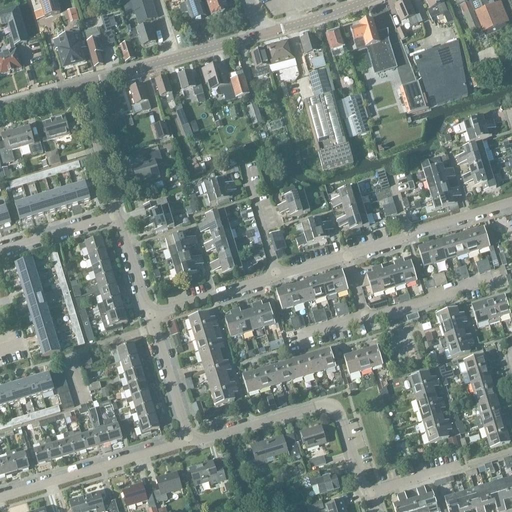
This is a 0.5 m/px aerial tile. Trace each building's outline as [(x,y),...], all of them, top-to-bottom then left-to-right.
[(39,0),(45,18),(60,14),(56,0),(39,0)] [(116,0),(126,28),(157,18),(151,0),(116,0)] [(183,0),(191,21),(206,16),(200,0),(196,0),(191,2),(190,0),(183,0)] [(206,0),(212,16),(216,15),(216,16),(225,13),(224,12),(228,10),(225,1),(227,0),(206,0)] [(444,5),(442,0),(425,0),(430,11),(437,8),(440,15),(447,13),(444,5)] [(402,23),(409,21),(412,28),(418,25),(415,18),(416,17),(409,2),(395,8),(402,23)] [(461,6),(460,6),(471,33),(470,33),(474,41),(485,37),(484,35),(483,36),(480,29),(481,28),(473,10),(470,2),(468,3),(461,6)] [(475,12),(484,33),(506,24),(497,4),(475,12)] [(12,52),(0,55),(0,71),(1,75),(9,73),(10,73),(13,72),(14,72),(22,69),(16,51),(14,46),(27,43),(17,8),(0,13),(0,19),(2,26),(8,24),(12,38),(8,39),(12,52)] [(359,52),(369,49),(377,75),(396,68),(388,42),(380,44),(373,22),(360,26),(360,29),(351,32),(354,43),(356,43),(359,52)] [(109,23),(103,25),(106,35),(112,33),(109,23)] [(129,32),(131,39),(139,37),(142,48),(156,43),(151,26),(137,31),(137,30),(129,32)] [(397,29),(402,41),(407,38),(402,27),(397,29)] [(98,29),(85,33),(95,68),(103,65),(100,54),(104,53),(103,46),(101,47),(99,39),(101,39),(98,29)] [(334,58),(342,56),(343,59),(349,57),(340,31),(338,32),(336,30),(333,31),(332,33),(326,35),(334,58)] [(58,39),(54,41),(56,50),(58,50),(63,69),(85,63),(81,50),(83,49),(79,34),(74,35),(74,34),(58,39)] [(314,37),(301,41),(306,56),(313,54),(315,61),(312,62),(315,71),(326,67),(321,51),(319,52),(314,37)] [(265,48),(270,70),(274,69),(273,66),(295,60),(290,42),(265,48)] [(126,63),(133,60),(135,59),(130,43),(120,46),(126,63)] [(458,43),(414,57),(428,99),(460,87),(464,97),(468,96),(468,95),(458,43)] [(254,79),(270,74),(264,51),(252,55),(256,70),(252,71),(254,79)] [(496,61),(488,63),(491,71),(498,69),(496,61)] [(221,65),(203,70),(205,79),(208,78),(211,91),(219,88),(222,97),(225,97),(226,103),(236,100),(232,88),(228,90),(227,86),(221,65)] [(249,96),(241,69),(239,68),(235,69),(233,71),(235,76),(230,78),(236,100),(249,96)] [(315,99),(332,95),(325,71),(309,76),(315,99)] [(195,97),(197,97),(204,95),(199,79),(194,81),(192,73),(178,77),(182,92),(193,90),(195,97)] [(156,82),(161,98),(166,96),(168,103),(174,101),(167,78),(156,82)] [(478,78),(471,79),(474,89),(480,87),(478,78)] [(400,89),(408,115),(429,109),(420,82),(400,89)] [(135,106),(141,105),(144,113),(151,110),(143,86),(130,90),(135,106)] [(342,122),(337,104),(334,94),(332,95),(315,99),(307,101),(305,105),(323,172),(353,164),(342,122)] [(204,95),(197,97),(199,103),(205,101),(204,95)] [(357,137),(369,133),(358,97),(337,104),(342,122),(351,119),(357,137)] [(247,107),(253,126),(263,122),(256,104),(247,107)] [(56,121),(43,125),(48,142),(56,140),(55,138),(69,134),(64,117),(55,119),(56,121)] [(466,133),(493,125),(492,120),(483,123),(482,118),(463,123),(466,133)] [(125,128),(133,125),(132,119),(123,122),(125,128)] [(170,138),(165,124),(154,128),(159,141),(170,138)] [(469,143),(488,137),(486,132),(495,129),(493,125),(466,133),(469,143)] [(17,133),(15,133),(20,150),(29,147),(32,157),(43,154),(39,141),(33,143),(29,130),(24,131),(24,129),(22,128),(18,129),(17,131),(17,133)] [(2,137),(5,150),(0,151),(0,154),(3,165),(14,162),(11,152),(20,150),(15,133),(14,134),(13,132),(12,131),(7,132),(6,134),(6,136),(2,137)] [(169,141),(156,145),(158,151),(171,148),(169,141)] [(486,143),(463,150),(465,155),(456,158),(457,162),(485,153),(489,152),(486,143)] [(46,154),(49,166),(60,163),(57,151),(46,154)] [(156,166),(163,164),(159,152),(145,156),(147,163),(133,167),(138,183),(151,179),(152,181),(160,178),(156,166)] [(485,153),(457,162),(459,166),(467,163),(469,169),(489,163),(485,153)] [(80,168),(78,162),(66,165),(68,172),(80,168)] [(428,162),(420,164),(426,183),(453,174),(452,170),(443,173),(441,167),(430,170),(428,162)] [(462,178),(464,182),(492,173),(489,163),(469,169),(471,175),(462,178)] [(68,172),(66,165),(55,169),(57,175),(68,172)] [(7,169),(2,171),(5,181),(13,179),(11,171),(8,172),(7,169)] [(57,175),(55,169),(43,172),(45,179),(57,175)] [(386,176),(384,170),(376,172),(377,178),(386,176)] [(45,179),(43,172),(32,176),(34,182),(45,179)] [(465,186),(473,184),(475,189),(481,187),(483,193),(496,189),(492,173),(464,182),(465,186)] [(453,174),(426,183),(429,192),(447,187),(446,181),(455,178),(453,174)] [(207,195),(234,186),(233,182),(231,175),(230,175),(222,177),(222,179),(204,185),(207,195)] [(32,176),(20,179),(22,186),(34,182),(32,176)] [(20,179),(9,183),(11,189),(22,186),(20,179)] [(85,185),(73,188),(78,204),(90,201),(85,185)] [(236,190),(234,186),(207,195),(210,205),(229,199),(227,193),(236,190)] [(333,205),(360,196),(357,187),(338,193),(340,198),(331,201),(333,205)] [(449,192),(447,187),(429,192),(432,202),(459,194),(458,190),(449,192)] [(73,188),(62,192),(66,208),(78,204),(73,188)] [(287,204),(278,206),(279,210),(307,202),(304,192),(296,195),(294,188),(283,191),(287,204)] [(62,192),(50,195),(55,211),(66,208),(62,192)] [(461,198),(459,194),(432,202),(435,212),(453,206),(452,201),(461,198)] [(50,195),(39,199),(43,215),(55,211),(50,195)] [(344,212),(363,206),(360,196),(333,205),(334,209),(342,206),(344,212)] [(39,199),(27,202),(32,218),(43,215),(39,199)] [(151,218),(142,221),(143,225),(171,216),(167,201),(144,208),(146,213),(150,212),(151,218)] [(32,218),(27,202),(15,206),(20,222),(32,218)] [(310,211),(307,202),(279,210),(280,214),(289,211),(291,217),(310,211)] [(366,216),(363,206),(344,212),(346,218),(337,220),(338,224),(366,216)] [(397,214),(395,207),(384,211),(386,217),(397,214)] [(6,209),(0,210),(0,227),(10,225),(6,209)] [(199,225),(200,229),(227,221),(224,211),(205,216),(207,222),(199,225)] [(143,225),(144,229),(154,226),(156,232),(174,226),(171,216),(143,225)] [(369,226),(366,216),(338,224),(339,228),(348,226),(350,232),(369,226)] [(331,227),(330,223),(321,225),(319,219),(301,225),(304,235),(331,227)] [(210,230),(211,236),(230,230),(227,221),(200,229),(201,233),(210,230)] [(332,231),(331,227),(304,235),(306,244),(325,239),(323,234),(332,231)] [(472,229),(479,252),(489,249),(491,253),(494,252),(491,242),(488,243),(484,230),(478,231),(477,228),(472,229)] [(479,252),(472,229),(467,230),(468,234),(462,236),(468,255),(479,252)] [(204,244),(206,248),(233,240),(230,230),(211,236),(213,242),(204,244)] [(269,235),(272,244),(284,241),(281,232),(269,235)] [(165,239),(168,249),(196,241),(194,237),(186,240),(184,234),(165,239)] [(468,255),(462,236),(456,238),(455,234),(450,236),(457,258),(468,255)] [(457,258),(450,236),(439,239),(441,243),(446,262),(457,258)] [(102,239),(79,246),(80,251),(87,249),(89,257),(105,252),(102,239)] [(215,250),(217,256),(236,250),(233,240),(206,248),(207,253),(215,250)] [(168,249),(171,259),(190,254),(188,247),(197,245),(196,241),(168,249)] [(284,241),(272,244),(274,252),(286,249),(284,241)] [(446,262),(441,243),(435,245),(433,241),(428,242),(435,265),(446,262)] [(425,248),(418,250),(422,263),(419,264),(422,276),(424,275),(425,270),(425,268),(435,265),(428,242),(424,244),(425,248)] [(210,264),(211,268),(239,260),(236,250),(217,256),(219,261),(210,264)] [(54,266),(60,264),(57,252),(51,254),(54,266)] [(84,263),(90,261),(92,269),(109,264),(105,252),(89,257),(83,259),(84,263)] [(171,259),(174,269),(202,261),(201,257),(192,260),(190,254),(171,259)] [(15,265),(19,277),(35,272),(33,265),(39,263),(37,259),(15,265)] [(239,260),(211,268),(213,272),(221,269),(223,275),(242,270),(239,260)] [(398,262),(405,285),(416,282),(411,264),(405,266),(403,260),(398,262)] [(491,271),(490,269),(487,260),(482,262),(485,273),(491,271)] [(202,261),(174,269),(177,279),(196,273),(194,267),(203,264),(202,261)] [(394,289),(405,285),(398,262),(393,263),(395,269),(389,271),(394,289)] [(485,273),(482,262),(476,263),(479,275),(485,273)] [(60,264),(54,266),(58,278),(64,276),(60,264)] [(92,269),(86,270),(88,275),(94,273),(96,280),(112,275),(109,264),(92,269)] [(383,292),(394,289),(389,271),(383,272),(381,267),(376,268),(383,292)] [(463,279),(469,278),(466,267),(460,268),(463,279)] [(383,292),(376,268),(371,270),(373,275),(367,277),(369,284),(362,286),(367,300),(384,295),(383,292)] [(463,279),(460,268),(454,270),(458,281),(463,279)] [(335,270),(330,272),(337,294),(348,291),(342,273),(336,275),(335,270)] [(19,277),(22,288),(39,283),(35,272),(19,277)] [(337,294),(330,272),(325,273),(326,278),(320,279),(326,298),(337,294)] [(447,284),(446,282),(444,273),(438,275),(441,286),(447,284)] [(90,282),(91,286),(97,285),(99,292),(116,287),(112,275),(96,280),(90,282)] [(432,277),(435,285),(436,288),(441,286),(438,275),(432,277)] [(64,276),(58,278),(61,289),(67,287),(64,276)] [(326,298),(320,279),(314,281),(313,277),(308,278),(315,301),(326,298)] [(315,301),(308,278),(303,280),(304,284),(298,286),(304,304),(315,301)] [(22,288),(26,300),(42,295),(39,283),(22,288)] [(304,304),(298,286),(292,288),(291,284),(286,285),(293,308),(304,304)] [(277,308),(279,316),(283,315),(282,311),(293,308),(286,285),(281,287),(282,291),(276,293),(281,307),(277,308)] [(67,287),(61,289),(65,301),(71,299),(67,287)] [(103,304),(120,299),(116,287),(99,292),(94,294),(95,298),(101,297),(103,304)] [(78,288),(72,289),(75,299),(81,297),(78,288)] [(26,300),(29,312),(46,307),(42,295),(26,300)] [(494,301),(499,319),(510,315),(511,319),(511,318),(511,310),(509,312),(505,298),(494,301)] [(71,299),(65,301),(68,312),(74,311),(71,299)] [(101,318),(123,311),(120,299),(97,306),(101,318)] [(386,300),(376,303),(379,310),(388,307),(386,300)] [(483,305),(486,316),(488,322),(489,326),(500,322),(499,319),(494,301),(483,305)] [(261,302),(256,304),(263,328),(275,325),(269,306),(263,308),(261,302)] [(349,314),(348,312),(345,303),(340,305),(343,316),(349,314)] [(253,311),(247,313),(252,331),(263,328),(256,304),(251,305),(253,311)] [(343,316),(340,305),(334,306),(337,317),(343,316)] [(486,316),(483,305),(472,308),(472,311),(469,312),(471,318),(474,317),(477,326),(488,322),(486,316)] [(29,312),(33,323),(49,318),(46,307),(29,312)] [(239,309),(234,310),(242,335),(252,331),(247,313),(241,315),(239,309)] [(438,315),(441,326),(465,319),(464,314),(458,315),(457,309),(438,315)] [(85,310),(79,312),(82,322),(89,321),(85,310)] [(230,338),(242,335),(234,310),(229,312),(231,318),(225,320),(230,338)] [(327,320),(326,318),(324,310),(318,311),(321,322),(327,320)] [(74,311),(68,312),(72,324),(78,322),(74,311)] [(127,323),(123,311),(101,318),(106,335),(123,330),(121,325),(127,323)] [(321,322),(318,311),(312,313),(316,324),(321,322)] [(189,319),(192,330),(217,322),(215,317),(210,319),(208,313),(189,319)] [(299,329),(305,327),(302,316),(296,318),(299,329)] [(33,323),(36,335),(53,330),(49,318),(33,323)] [(299,329),(296,318),(290,320),(294,331),(299,329)] [(441,326),(444,337),(464,331),(462,325),(467,324),(465,319),(441,326)] [(72,324),(75,336),(81,334),(78,322),(72,324)] [(217,322),(192,330),(195,341),(214,335),(212,329),(218,327),(217,322)] [(36,335),(40,346),(56,341),(53,330),(36,335)] [(444,337),(448,348),(472,341),(470,336),(465,337),(464,331),(444,337)] [(81,334),(75,336),(79,347),(85,345),(81,334)] [(214,335),(195,341),(199,352),(223,345),(222,339),(216,341),(214,335)] [(43,358),(60,353),(56,341),(40,346),(43,358)] [(284,346),(283,341),(269,345),(271,352),(284,348),(284,346)] [(472,341),(448,348),(451,359),(470,353),(468,347),(473,346),(472,341)] [(223,345),(199,352),(202,363),(221,357),(219,351),(225,350),(223,345)] [(137,358),(134,346),(111,353),(113,357),(119,355),(121,363),(137,358)] [(366,351),(372,369),(383,366),(377,348),(366,351)] [(330,350),(319,353),(325,371),(336,368),(330,350)] [(361,373),(372,369),(366,351),(355,355),(361,373)] [(319,353),(308,357),(314,375),(325,371),(319,353)] [(361,373),(355,355),(341,359),(342,364),(346,362),(350,376),(361,373)] [(90,356),(79,359),(81,367),(92,363),(90,356)] [(221,357),(202,363),(206,374),(230,366),(228,361),(223,363),(221,357)] [(308,357),(297,360),(303,378),(314,375),(308,357)] [(465,363),(468,374),(490,367),(489,362),(485,363),(483,357),(465,363)] [(116,369),(122,367),(124,375),(141,370),(137,358),(121,363),(115,365),(116,369)] [(297,360),(286,364),(292,381),(303,378),(297,360)] [(279,366),(275,367),(281,385),(292,381),(286,364),(285,364),(284,362),(283,361),(279,363),(278,364),(279,366)] [(230,366),(206,374),(209,385),(227,379),(226,373),(231,371),(230,366)] [(275,367),(264,370),(270,388),(281,385),(275,367)] [(468,374),(471,385),(490,379),(488,373),(492,372),(490,367),(468,374)] [(145,382),(141,370),(124,375),(118,377),(120,381),(126,379),(128,387),(145,382)] [(264,370),(253,374),(259,391),(270,388),(264,370)] [(62,371),(52,374),(53,380),(64,376),(62,371)] [(429,373),(410,379),(414,390),(438,383),(436,378),(431,380),(429,373)] [(259,391),(253,374),(242,377),(248,395),(259,391)] [(48,375),(37,379),(42,395),(49,393),(50,397),(55,395),(53,392),(48,375)] [(64,376),(53,380),(55,385),(66,381),(64,376)] [(37,379),(25,382),(30,399),(36,397),(37,400),(43,399),(42,395),(37,379)] [(227,379),(209,385),(212,395),(236,388),(235,383),(229,385),(227,379)] [(471,385),(475,396),(497,389),(495,384),(492,385),(490,379),(471,385)] [(55,385),(57,390),(67,387),(66,381),(55,385)] [(25,382),(14,386),(19,402),(30,399),(25,382)] [(89,392),(100,389),(98,382),(87,385),(89,392)] [(132,398),(148,393),(145,382),(128,387),(122,389),(123,393),(129,391),(132,398)] [(438,383),(414,390),(417,401),(435,395),(434,389),(439,388),(438,383)] [(311,385),(304,388),(307,396),(314,393),(311,385)] [(14,386),(2,389),(7,406),(19,402),(14,386)] [(57,390),(58,395),(69,392),(67,387),(57,390)] [(236,388),(212,395),(216,406),(234,401),(232,395),(238,393),(236,388)] [(475,396),(478,406),(497,401),(495,395),(498,394),(497,389),(475,396)] [(58,395),(60,401),(71,397),(69,392),(58,395)] [(148,393),(132,398),(125,400),(127,404),(133,403),(135,410),(152,405),(148,393)] [(417,401),(420,412),(444,405),(443,400),(437,401),(435,395),(417,401)] [(272,396),(266,398),(269,407),(275,405),(272,396)] [(60,401),(62,406),(73,403),(71,397),(60,401)] [(287,407),(285,399),(279,401),(281,409),(287,407)] [(478,406),(481,417),(504,411),(502,405),(498,406),(497,401),(478,406)] [(62,406),(64,411),(74,408),(73,403),(62,406)] [(111,408),(109,403),(98,406),(100,411),(111,408)] [(199,403),(192,405),(195,413),(201,411),(199,403)] [(139,422),(155,417),(152,405),(135,410),(129,412),(131,417),(137,415),(139,422)] [(420,412),(423,423),(442,417),(440,411),(446,409),(444,405),(420,412)] [(58,406),(46,410),(48,416),(60,412),(58,406)] [(48,416),(46,410),(35,413),(37,420),(48,416)] [(110,444),(106,430),(98,432),(98,430),(99,429),(97,420),(95,410),(87,413),(94,433),(98,448),(110,444)] [(481,417),(484,428),(503,423),(501,417),(505,416),(504,411),(481,417)] [(35,413),(23,417),(25,423),(37,420),(35,413)] [(25,423),(23,417),(12,420),(14,426),(25,423)] [(155,417),(139,422),(133,424),(134,428),(138,427),(141,436),(151,433),(150,432),(159,429),(155,417)] [(423,423),(427,434),(451,426),(449,421),(444,423),(442,417),(423,423)] [(103,422),(106,430),(110,444),(122,440),(118,426),(115,418),(103,422)] [(12,420),(0,424),(2,430),(14,426),(12,420)] [(484,428),(488,439),(499,436),(510,432),(509,427),(505,428),(503,423),(484,428)] [(123,427),(126,438),(131,436),(128,425),(123,427)] [(427,434),(430,444),(449,439),(447,433),(452,431),(451,426),(427,434)] [(302,433),(307,449),(326,444),(321,428),(302,433)] [(74,434),(73,432),(68,433),(68,434),(74,455),(86,451),(82,437),(81,432),(74,434)] [(510,432),(499,436),(488,439),(491,450),(510,444),(508,439),(511,437),(510,432)] [(86,451),(98,448),(94,433),(82,437),(86,451)] [(66,442),(58,444),(62,458),(74,455),(68,434),(64,436),(66,442)] [(267,459),(287,453),(289,460),(300,457),(296,442),(285,445),(283,437),(251,447),(257,465),(267,462),(267,459)] [(53,446),(51,439),(44,441),(46,448),(50,462),(62,458),(58,444),(53,446)] [(41,449),(34,451),(38,466),(50,462),(46,448),(44,441),(39,443),(41,449)] [(18,456),(16,450),(11,452),(17,472),(29,469),(24,454),(18,456)] [(445,463),(442,450),(424,454),(426,467),(445,463)] [(6,478),(12,476),(11,474),(17,472),(11,452),(6,453),(8,459),(1,461),(5,476),(6,478)] [(311,461),(313,468),(323,465),(321,458),(311,461)] [(189,470),(195,487),(211,482),(211,484),(225,480),(221,468),(214,470),(212,463),(189,470)] [(321,479),(319,472),(308,476),(302,478),(306,489),(317,485),(320,495),(339,489),(337,483),(338,481),(337,477),(335,476),(335,475),(321,479)] [(160,491),(154,492),(157,503),(167,500),(166,494),(181,489),(176,474),(157,480),(160,491)] [(511,478),(503,481),(509,500),(511,498),(511,478)] [(503,481),(494,484),(502,511),(506,510),(503,501),(509,500),(503,481)] [(149,510),(156,508),(152,495),(147,497),(143,484),(135,486),(136,488),(122,492),(127,507),(146,501),(149,510)] [(494,484),(484,487),(490,506),(495,504),(497,511),(500,511),(502,511),(494,484)] [(484,487),(474,490),(480,511),(485,511),(484,507),(490,506),(484,487)] [(424,488),(420,489),(427,511),(438,511),(433,495),(427,497),(424,488)] [(419,499),(413,501),(416,511),(427,511),(420,489),(416,490),(419,499)] [(480,511),(474,490),(464,493),(470,511),(476,510),(476,511),(480,511)] [(104,511),(98,493),(84,498),(88,511),(104,511)] [(468,511),(470,511),(464,493),(455,496),(459,511),(468,511)] [(405,494),(401,495),(406,511),(416,511),(413,501),(408,503),(405,494)] [(406,511),(401,495),(397,496),(400,505),(394,507),(395,511),(406,511)] [(459,511),(455,496),(444,499),(448,511),(459,511)] [(88,511),(84,498),(69,502),(72,511),(88,511)] [(346,511),(343,500),(325,506),(326,511),(346,511)] [(117,511),(115,501),(108,503),(110,509),(110,511),(117,511)] [(309,505),(310,511),(311,511),(323,508),(321,502),(309,505)]
